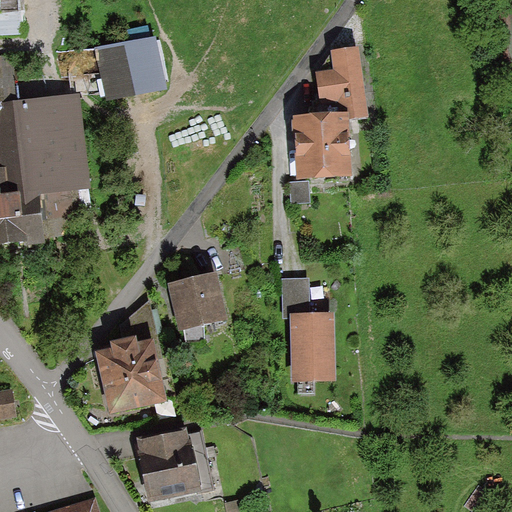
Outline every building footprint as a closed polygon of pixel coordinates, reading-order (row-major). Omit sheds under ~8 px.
[(0,0),(0,36),(22,36),(20,0),(0,0)] [(511,77),(511,0),(501,0),(502,10),(491,11),(495,78),(511,77)] [(157,39),(96,51),(107,104),(168,92),(157,39)] [(369,121),(360,51),(331,55),(334,73),(316,76),(322,119),(350,118),(350,124),(369,121)] [(2,104),(19,103),(15,56),(0,57),(0,112),(3,108),(2,104)] [(41,195),(93,188),(81,94),(19,103),(2,104),(3,108),(0,112),(0,167),(7,166),(10,194),(22,193),(25,216),(42,213),(41,195)] [(310,184),(353,182),(350,124),(350,118),(322,119),(293,121),(296,185),(310,184)] [(0,244),(24,242),(24,246),(46,243),(42,213),(25,216),(22,193),(10,194),(7,166),(0,167),(0,244)] [(292,207),(311,205),(310,184),(296,185),(290,185),(292,207)] [(180,334),(229,323),(219,277),(169,288),(180,334)] [(311,280),(282,280),(283,321),(291,321),(291,317),(311,317),(311,280)] [(164,359),(149,302),(119,329),(123,345),(136,342),(138,347),(154,344),(158,361),(164,359)] [(337,385),(336,316),(311,317),(291,317),(291,321),(292,386),(337,385)] [(158,361),(154,344),(138,347),(136,342),(123,345),(110,348),(111,353),(96,356),(110,420),(168,407),(158,361)] [(13,390),(0,392),(0,421),(17,419),(13,390)] [(135,443),(148,507),(202,496),(201,494),(215,491),(203,433),(187,436),(187,432),(135,443)] [(97,511),(95,501),(55,511),(97,511)]
